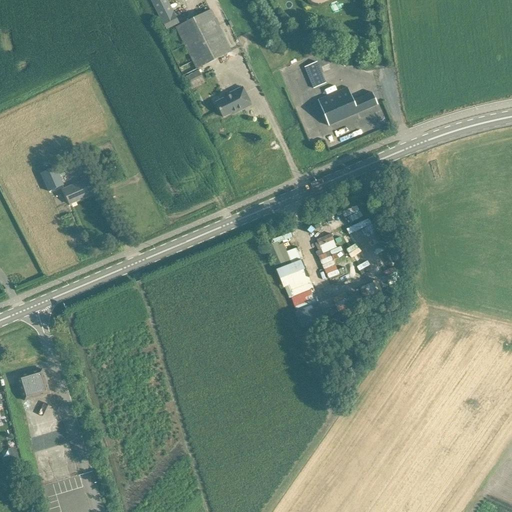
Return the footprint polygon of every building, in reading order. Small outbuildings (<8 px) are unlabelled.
[(211,10),(175,28),(196,70),(232,52),(211,10)] [(179,24),(174,14),(161,21),(166,31),(179,24)] [(317,62),(304,68),(314,89),(328,83),(321,68),(320,68),(317,62)] [(229,93),(230,95),(215,103),(223,118),(231,114),(232,116),(252,106),(242,87),(229,93)] [(318,101),(328,126),(377,105),(372,93),(353,101),(347,88),(318,101)] [(41,171),(49,168),(46,162),(38,165),(41,171)] [(56,167),(50,170),(42,173),(41,174),(49,192),(64,185),(56,167)] [(83,198),(83,199),(93,195),(86,180),(63,190),(70,205),(79,201),(78,200),(83,198)] [(337,247),(335,243),(331,234),(317,241),(317,243),(315,244),(318,251),(320,249),(322,254),(337,247)] [(266,252),(274,270),(283,266),(275,248),(266,252)] [(290,286),(299,311),(319,303),(313,289),(311,284),(302,260),(276,270),(283,288),(290,286)] [(299,311),(295,312),(301,329),(325,319),(324,317),(319,303),(299,311)] [(42,370),(17,377),(24,401),(49,394),(42,370)] [(28,403),(29,409),(25,410),(27,420),(49,414),(45,399),(28,403)] [(17,422),(20,434),(26,432),(22,420),(17,422)] [(56,431),(60,443),(66,441),(62,429),(56,431)] [(21,447),(24,459),(34,456),(31,444),(21,447)] [(34,467),(49,466),(49,462),(60,461),(59,452),(49,453),(49,457),(34,458),(34,467)] [(18,476),(13,457),(4,460),(9,479),(18,476)] [(21,495),(11,501),(15,509),(20,506),(22,511),(25,511),(30,509),(21,495)]
